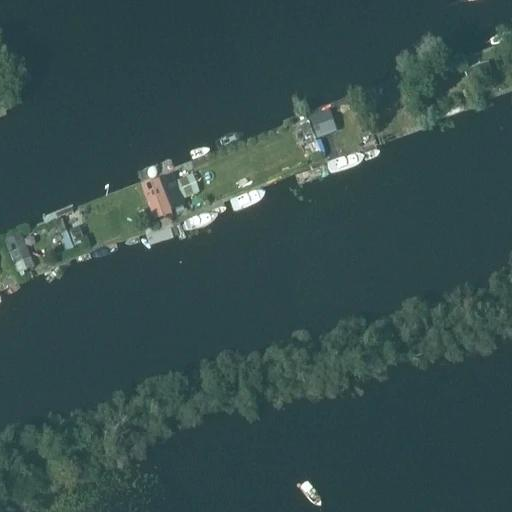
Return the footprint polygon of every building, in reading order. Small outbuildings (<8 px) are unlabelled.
[(487,66),(469,73),(473,85),(492,78),(487,66)] [(329,114),(311,121),(318,140),(336,134),(329,114)] [(171,178),(159,182),(170,213),(183,208),(171,178)] [(191,178),(174,185),(180,202),(197,195),(191,178)] [(157,183),(141,188),(148,208),(158,205),(164,218),(170,216),(157,183)] [(77,230),(69,233),(73,245),(81,242),(77,230)] [(18,237),(2,243),(13,267),(28,261),(18,237)]
